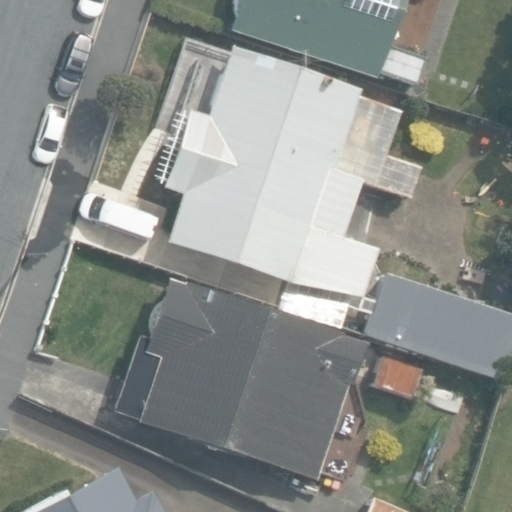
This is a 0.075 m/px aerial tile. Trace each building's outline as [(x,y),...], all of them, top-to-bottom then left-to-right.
[(374,72),(412,84),(422,57),(381,43),(395,0),(234,0),(225,29),(372,78),(374,72)] [(275,306),(335,326),(345,295),(357,298),(374,246),(339,234),(356,182),(405,198),(416,164),(382,152),(396,109),(351,95),(353,87),(225,45),(203,114),(183,108),(157,185),(177,191),(161,241),(283,281),(275,306)] [(360,337),(496,382),(511,332),(511,326),(424,298),(427,290),(380,275),(360,337)] [(133,422),(312,479),(343,381),(347,382),(360,342),(335,334),(337,330),(181,281),(180,283),(163,278),(144,337),(135,335),(111,411),(135,418),(133,422)] [(369,384),(408,397),(418,368),(379,354),(369,384)] [(160,511),(149,490),(130,499),(112,466),(26,511),(160,511)] [(363,511),(404,511),(371,497),(363,511)]
